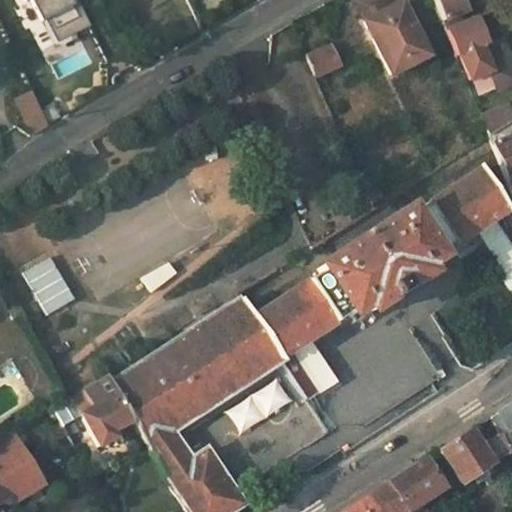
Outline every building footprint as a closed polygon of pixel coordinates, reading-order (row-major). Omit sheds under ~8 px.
[(25,0),(51,44),(85,24),(71,0),(25,0)] [(431,0),(441,23),(464,13),(458,0),(431,0)] [(424,59),(396,7),(363,24),(391,76),(424,59)] [(456,58),(456,59),(458,57),(468,81),(486,73),(493,91),(511,83),(511,75),(502,49),(482,56),(479,49),(484,47),(473,21),(445,32),(456,58)] [(328,47),(304,58),(313,78),(337,67),(328,47)] [(29,96),(14,102),(30,139),(45,129),(29,96)] [(488,138),(511,123),(511,119),(507,108),(481,119),(488,138)] [(511,123),(488,138),(506,182),(511,179),(511,123)] [(213,225),(260,205),(232,140),(185,159),(213,225)] [(280,362),(304,402),(318,393),(292,351),(306,343),(347,316),(348,318),(364,309),(368,315),(425,278),(422,272),(437,262),(435,259),(476,233),(491,224),(511,257),(511,225),(478,172),(407,217),(405,213),(317,270),(320,274),(252,318),(280,362)] [(65,228),(93,299),(101,296),(91,269),(110,262),(114,274),(155,259),(137,213),(127,217),(123,206),(65,228)] [(476,233),(502,274),(511,267),(511,257),(491,224),(476,233)] [(323,247),(333,241),(330,236),(321,242),(323,247)] [(48,257),(21,274),(46,315),(73,298),(48,257)] [(169,262),(143,280),(152,293),(178,274),(169,262)] [(187,463),(168,434),(280,362),(252,318),(241,300),(109,384),(129,419),(162,480),(182,511),(228,511),(237,507),(203,454),(187,463)] [(13,305),(6,309),(12,319),(19,315),(13,305)] [(292,351),(318,393),(332,384),(306,343),(292,351)] [(22,372),(35,398),(53,389),(39,363),(22,372)] [(105,376),(67,399),(96,449),(113,439),(109,432),(129,419),(109,384),(105,376)] [(511,427),(511,405),(490,419),(496,436),(483,444),(486,451),(492,465),(505,457),(502,448),(511,442),(510,439),(506,430),(511,427)] [(0,450),(5,459),(22,449),(34,440),(26,425),(0,440),(0,450)] [(467,434),(479,455),(486,451),(483,444),(476,428),(467,434)] [(479,455),(467,434),(438,453),(447,469),(458,486),(459,486),(483,472),(487,478),(491,475),(479,455)] [(0,501),(4,500),(0,491),(0,481),(8,477),(20,500),(43,487),(22,449),(5,459),(0,450),(0,501)] [(404,511),(438,490),(422,463),(385,487),(400,511),(404,511)] [(458,486),(447,469),(444,471),(465,509),(471,505),(459,486),(458,486)] [(9,507),(20,500),(8,477),(0,481),(0,491),(4,500),(9,507)] [(400,511),(385,487),(346,511),(400,511)]
